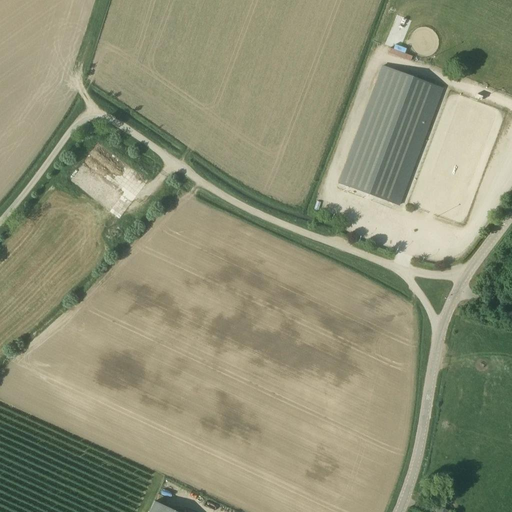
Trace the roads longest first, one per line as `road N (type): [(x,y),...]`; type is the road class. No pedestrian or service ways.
road 1 (unknown): [(334,393),(372,306),(272,263),(188,458),(287,501)]
road 2 (unclassified): [(0,221),(73,127),(104,117),(240,205),(403,272)]
road 3 (unknown): [(224,379),(97,324),(37,349),(30,367),(44,378),(196,439)]
road 4 (unknown): [(97,324),(158,292),(193,232),(212,229),(234,242),(235,261),(189,364)]
road 5 (unclassified): [(398,511),(439,330)]
